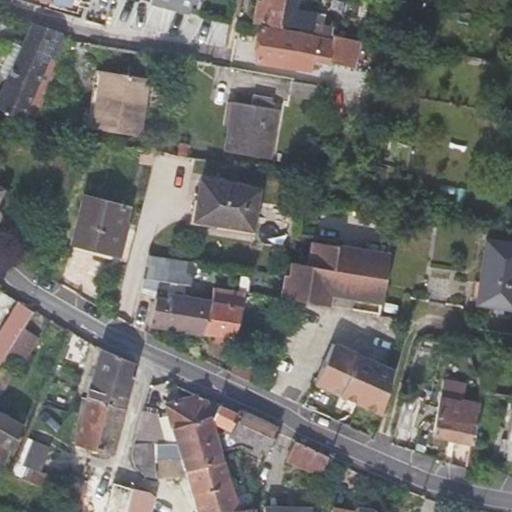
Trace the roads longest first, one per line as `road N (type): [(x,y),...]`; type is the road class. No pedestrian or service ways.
road 1 (tertiary): [(511,500),(379,461),(0,265)]
road 2 (unknown): [(115,328),(165,176)]
road 3 (unknown): [(146,344),(115,467)]
